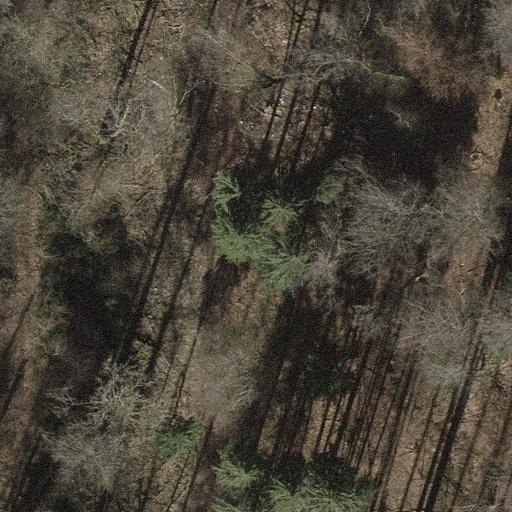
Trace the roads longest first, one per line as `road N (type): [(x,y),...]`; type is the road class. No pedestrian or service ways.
road 1 (track): [(215,0),(225,422),(213,511)]
road 2 (track): [(37,0),(8,511)]
